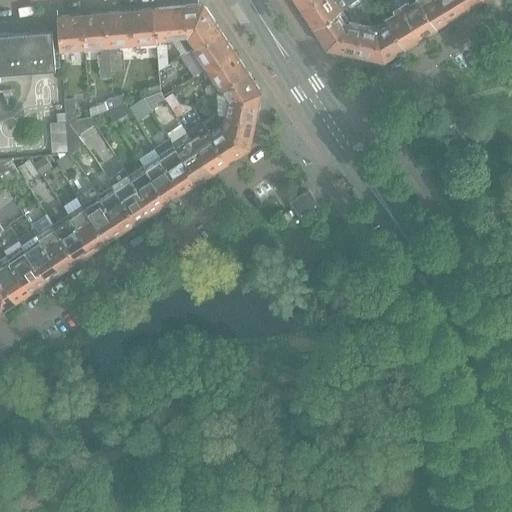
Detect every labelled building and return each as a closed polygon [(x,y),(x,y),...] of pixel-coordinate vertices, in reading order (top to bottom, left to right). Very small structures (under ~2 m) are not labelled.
[(340,8),(353,0),(308,0),(300,6),(313,26),(339,10),(340,8)] [(353,8),(364,0),(353,0),(340,8),(341,9),(349,4),(353,8)] [(421,37),(398,0),(390,0),(388,2),(394,11),(385,16),(388,20),(404,47),(421,37)] [(436,27),(436,26),(418,0),(398,0),(421,37),(436,27)] [(450,17),(440,0),(418,0),(436,26),(450,17)] [(466,7),(461,0),(440,0),(450,17),(455,14),(466,7)] [(218,27),(215,22),(214,20),(205,7),(200,4),(154,8),(157,42),(157,43),(159,70),(168,64),(167,43),(171,43),(170,36),(187,35),(192,44),(218,27)] [(157,42),(154,8),(132,10),(134,44),(157,42)] [(134,44),(132,10),(106,12),(111,71),(122,71),(120,52),(117,52),(117,46),(132,44),(134,44)] [(354,53),(361,24),(346,21),(339,10),(313,26),(327,47),(354,53)] [(111,71),(106,12),(82,14),(85,48),(101,47),(101,54),(98,55),(100,78),(111,77),(111,71)] [(85,48),(82,14),(57,16),(58,28),(59,37),(60,50),(85,48)] [(404,47),(388,20),(377,27),(361,24),(354,53),(383,60),(404,47)] [(234,51),(218,27),(192,44),(194,47),(192,48),(205,69),(234,51)] [(0,79),(0,78),(0,72),(55,68),(52,29),(0,33),(0,79)] [(246,70),(234,51),(205,69),(218,89),(246,70)] [(176,72),(171,65),(162,71),(167,78),(176,72)] [(255,120),(260,91),(246,70),(218,89),(217,89),(219,112),(223,113),(255,120)] [(160,90),(160,85),(148,88),(150,94),(150,95),(160,92),(160,90)] [(151,111),(166,101),(165,99),(163,97),(161,92),(143,98),(151,111)] [(126,103),(123,94),(114,98),(117,107),(125,104),(126,104),(126,103)] [(192,107),(179,104),(179,103),(172,94),(165,99),(166,101),(177,118),(178,117),(192,108),(192,107)] [(107,111),(117,107),(114,98),(113,98),(104,101),(104,103),(90,109),(87,110),(91,117),(107,111)] [(151,111),(143,98),(129,108),(137,121),(151,112),(150,111),(151,111)] [(77,120),(74,99),(64,99),(65,113),(66,122),(66,125),(70,124),(77,120)] [(204,109),(202,99),(192,106),(193,106),(194,106),(204,109)] [(115,121),(130,112),(125,104),(117,107),(107,111),(114,122),(115,121)] [(66,122),(65,113),(56,114),(57,122),(66,122)] [(249,147),(255,120),(223,113),(220,129),(217,131),(208,118),(203,121),(212,134),(229,160),(249,147)] [(103,122),(99,115),(92,119),(95,124),(97,126),(103,122)] [(81,135),(95,124),(92,119),(91,117),(77,120),(70,124),(78,136),(81,135)] [(478,140),(470,128),(461,134),(451,118),(436,128),(440,135),(454,155),(478,140)] [(229,160),(212,134),(203,121),(187,132),(213,170),(229,160)] [(67,152),(65,123),(50,124),(52,153),(67,152)] [(84,144),(78,136),(70,124),(66,125),(68,148),(69,153),(70,154),(71,153),(84,144)] [(213,170),(187,132),(171,142),(196,180),(197,181),(213,170)] [(181,190),(196,180),(171,142),(169,138),(154,148),(158,154),(181,190)] [(181,190),(158,154),(154,148),(139,157),(143,164),(166,199),(181,190)] [(73,165),(66,154),(55,161),(63,172),(73,165)] [(52,167),(44,156),(34,163),(41,174),(52,167)] [(19,174),(10,159),(0,159),(0,175),(8,171),(13,178),(19,174)] [(38,174),(29,160),(17,167),(27,182),(38,174)] [(166,199),(143,164),(128,174),(151,209),(166,199)] [(151,209),(128,174),(127,174),(124,169),(109,179),(113,184),(136,219),(151,209)] [(136,219),(113,184),(97,194),(121,230),(136,219)] [(0,206),(13,197),(5,187),(0,190),(0,206)] [(315,203),(310,196),(308,192),(293,202),(299,212),(300,213),(315,203)] [(121,230),(97,194),(83,203),(107,239),(121,230)] [(18,208),(12,200),(5,205),(11,213),(18,208)] [(107,239),(83,203),(67,214),(91,249),(107,239)] [(292,217),(288,211),(283,214),(281,215),(285,222),(292,218),(292,217)] [(91,249),(67,214),(53,223),(77,259),(91,249)] [(77,259),(53,223),(37,233),(61,269),(77,259)] [(61,269),(37,233),(21,244),(45,279),(61,269)] [(45,279),(21,244),(6,254),(30,290),(45,279)] [(30,290),(6,254),(0,257),(0,276),(15,299),(30,290)] [(0,309),(15,299),(0,276),(0,309)]
